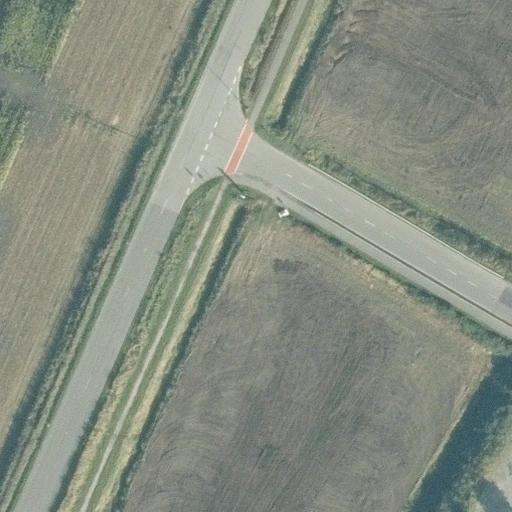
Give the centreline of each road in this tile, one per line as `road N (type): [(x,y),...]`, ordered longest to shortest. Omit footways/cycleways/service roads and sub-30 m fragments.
road 1 (tertiary): [(30,511),(200,124)]
road 2 (unclassified): [(511,305),(200,124)]
road 3 (tertiary): [(200,124),(251,0)]
